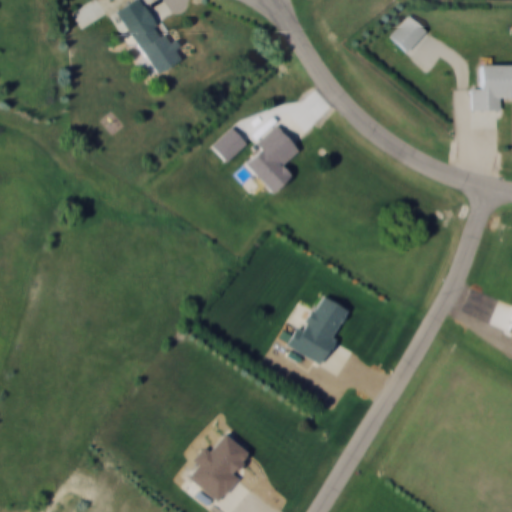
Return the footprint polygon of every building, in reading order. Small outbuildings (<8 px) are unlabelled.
[(128,0),(113,10),(153,73),(179,57),(142,0),(128,0)] [(406,52),(426,29),(407,13),(388,35),(406,52)] [(502,109),(502,98),(511,97),(511,62),(480,63),(480,86),(469,86),(469,109),(502,109)] [(251,142),(258,151),(243,164),(268,192),(289,174),(281,165),(298,151),(273,123),(251,142)] [(350,310),(317,291),(285,345),(318,364),(350,310)] [(187,480),(217,501),(237,473),(232,470),(246,449),(223,433),(211,451),(202,444),(189,463),(196,468),(187,480)]
